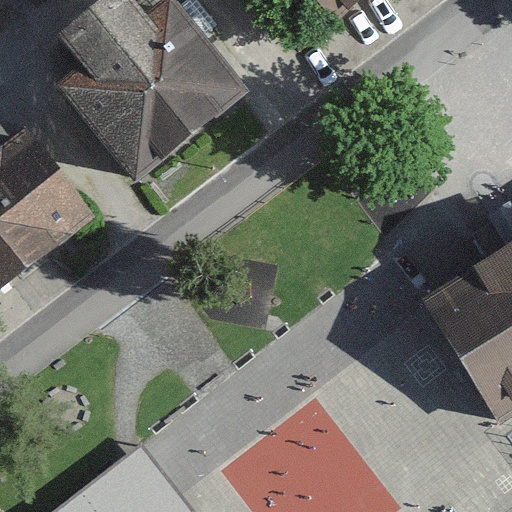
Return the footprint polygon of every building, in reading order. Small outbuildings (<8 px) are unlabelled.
[(11,0),(31,20),(52,0),(11,0)] [(121,0),(94,0),(46,42),(74,74),(46,99),(130,194),(241,97),(160,5),(141,22),(121,0)] [(279,0),(320,43),(365,0),(279,0)] [(17,138),(0,150),(0,292),(85,231),(17,138)] [(511,250),(414,310),(489,431),(511,416),(511,250)] [(191,511),(138,441),(60,511),(191,511)]
